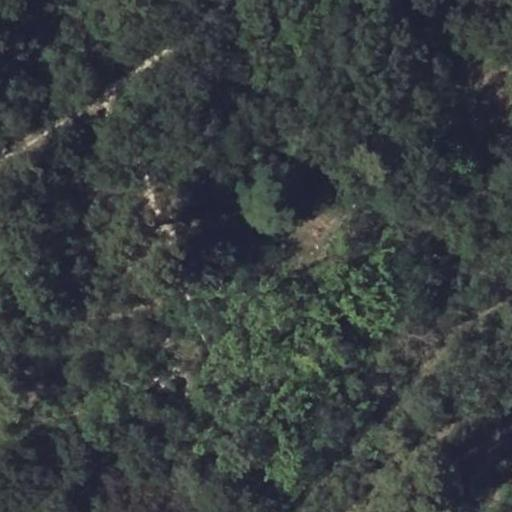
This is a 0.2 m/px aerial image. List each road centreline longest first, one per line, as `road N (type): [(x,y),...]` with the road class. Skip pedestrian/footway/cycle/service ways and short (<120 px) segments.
road 1 (track): [(128,83),(0,151)]
road 2 (track): [(236,0),(128,83)]
